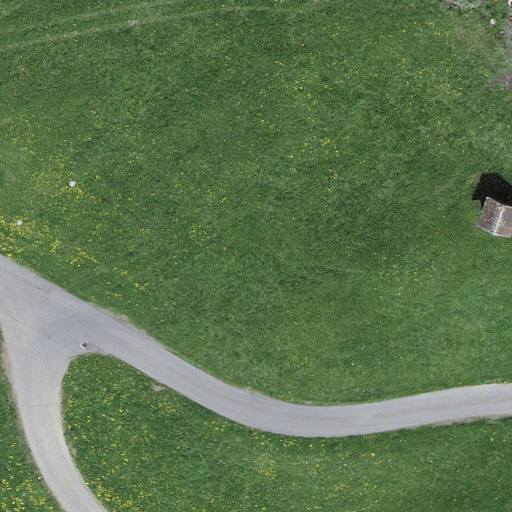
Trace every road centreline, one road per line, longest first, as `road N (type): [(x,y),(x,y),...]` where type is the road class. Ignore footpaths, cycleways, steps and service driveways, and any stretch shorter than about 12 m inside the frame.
road 1 (unclassified): [(33,299),(268,417),(331,423),(511,401)]
road 2 (unclassified): [(86,511),(46,437),(29,379),(33,299)]
